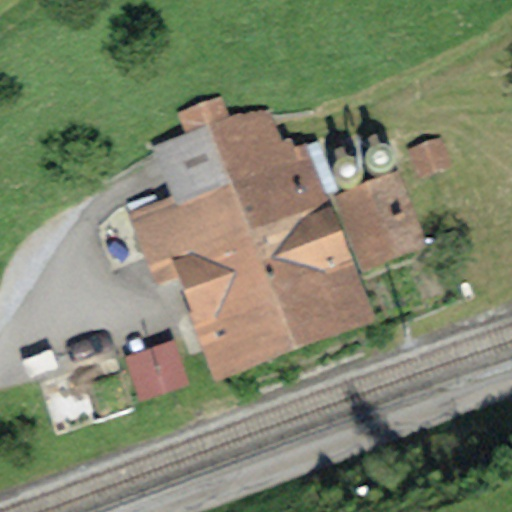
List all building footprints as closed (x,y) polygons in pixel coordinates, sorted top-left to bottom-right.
[(224,96),(179,112),(188,137),(157,148),(175,195),(130,212),(158,286),(181,277),(218,376),(375,317),(309,140),(298,144),(294,133),(282,137),(270,105),(233,120),(224,96)] [(453,165),(444,137),(413,147),(423,175),(453,165)] [(374,164),(385,167),(395,162),(398,152),(393,142),(383,138),(373,143),(369,154),(374,164)] [(341,180),(351,182),(360,178),(364,169),(362,159),(354,154),(344,154),(337,161),(336,171),(341,180)] [(429,245),(401,171),(339,195),(367,268),(429,245)] [(191,383),(176,339),(128,356),(144,400),(191,383)]
